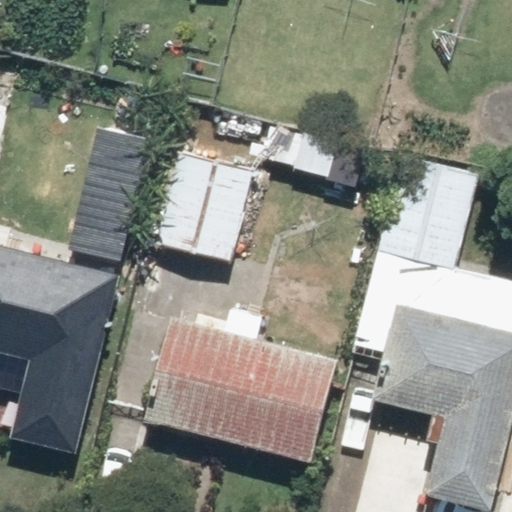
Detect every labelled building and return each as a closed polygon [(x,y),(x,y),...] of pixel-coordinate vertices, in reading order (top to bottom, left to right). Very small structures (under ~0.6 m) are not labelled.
[(0,60),(0,142),(7,144),(25,66),(0,60)] [(186,147),(166,234),(240,252),(260,165),(186,147)] [(412,147),(388,242),(465,260),(488,166),(412,147)] [(22,430),(89,446),(131,264),(0,233),(0,341),(41,351),(22,430)] [(511,461),(511,319),(409,295),(385,390),(457,408),(439,482),(503,498),(511,461)] [(350,350),(182,311),(158,412),(326,451),(350,350)]
